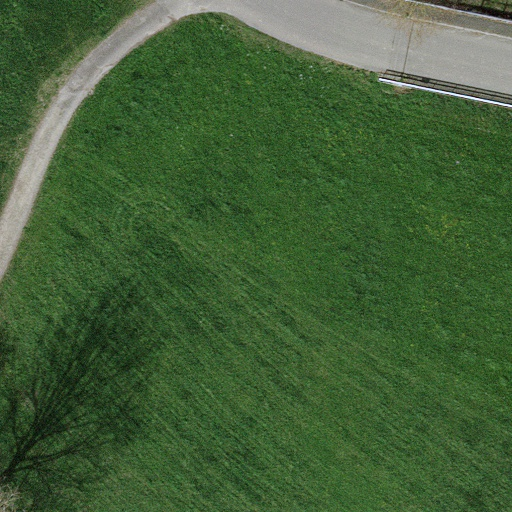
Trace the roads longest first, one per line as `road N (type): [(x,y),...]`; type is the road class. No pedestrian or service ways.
road 1 (track): [(0,253),(61,106),(126,37),(182,0)]
road 2 (tertiary): [(390,47),(269,0)]
road 3 (tertiary): [(390,47),(511,72)]
